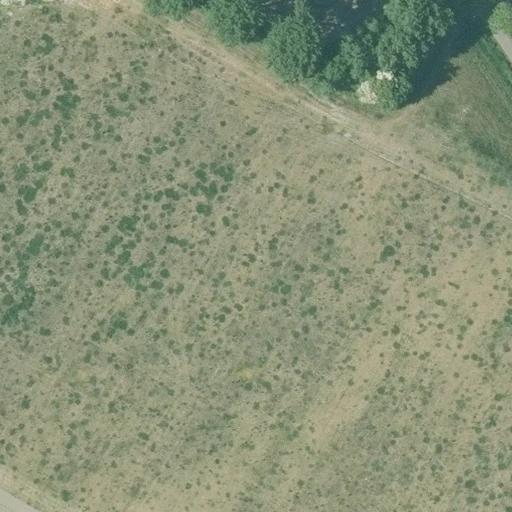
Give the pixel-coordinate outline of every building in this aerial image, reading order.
[(6,0),(3,6),(22,16),(31,0),(6,0)] [(31,0),(22,16),(42,28),(57,0),(31,0)] [(152,11),(142,29),(167,43),(177,25),(152,11)] [(177,25),(167,43),(192,57),(202,39),(177,25)] [(142,29),(133,46),(158,60),(167,43),(142,29)] [(167,43),(158,60),(183,74),(192,57),(167,43)] [(133,46),(123,63),(148,77),(158,60),(133,46)] [(158,60),(148,77),(173,91),(183,74),(158,60)] [(123,63),(113,80),(138,94),(148,77),(123,63)] [(289,70),(276,94),(302,109),(295,120),(317,132),(324,120),(314,114),(326,91),(289,70)] [(0,73),(0,96),(9,79),(0,73)] [(148,77),(138,94),(164,108),(173,91),(148,77)] [(113,80),(104,97),(129,111),(138,94),(113,80)] [(138,94),(129,111),(154,125),(164,108),(138,94)] [(104,97),(94,115),(119,129),(129,111),(104,97)] [(129,111),(119,129),(144,143),(154,125),(129,111)] [(253,134),(242,154),(279,175),(289,156),(300,162),(306,149),(284,137),(278,148),(253,134)] [(442,171),(431,189),(468,210),(479,190),(454,176),(460,165),(438,153),(431,165),(442,171)] [(242,154),(231,174),(256,188),(250,199),(272,211),(279,199),(269,193),(279,175),(242,154)] [(57,175),(22,238),(77,269),(112,206),(57,175)] [(411,202),(404,215),(426,227),(432,216),(457,230),(468,210),(431,189),(421,208),(411,202)] [(212,213),(201,233),(237,253),(248,235),(258,240),(265,228),(243,216),(237,227),(212,213)] [(396,248),(386,266),(423,287),(434,267),(409,253),(415,242),(393,230),(386,242),(396,248)] [(201,233),(190,253),(214,266),(208,278),(230,290),(237,278),(227,272),(237,253),(201,233)] [(365,279),(359,292),(381,304),(387,293),(412,306),(423,287),(386,266),(376,285),(365,279)] [(165,292),(152,316),(190,336),(202,314),(213,320),(220,307),(198,295),(191,306),(165,292)] [(353,328),(340,350),(378,371),(391,348),(365,333),(371,322),(349,310),(342,322),(353,328)] [(511,316),(499,336),(511,343),(511,316)] [(499,338),(488,357),(511,370),(511,376),(508,383),(511,385),(511,343),(499,336),(499,337),(499,338)] [(323,381),(310,404),(348,425),(361,401),(335,387),(341,375),(319,363),(313,375),(323,381)] [(463,405),(451,426),(491,448),(502,428),(511,434),(511,432),(511,418),(496,409),(490,420),(463,405)] [(133,435),(121,457),(133,463),(139,453),(163,466),(184,428),(159,414),(144,441),(133,435)] [(451,427),(440,447),(467,462),(461,473),(483,485),(490,473),(479,467),(490,449),(491,448),(451,426),(451,427)] [(238,460),(217,499),(240,511),(256,511),(259,507),(248,501),(263,474),(238,460)] [(465,511),(467,509),(445,497),(439,508),(412,493),(401,511),(465,511)] [(329,511),(331,509),(306,496),(296,511),(329,511)]
